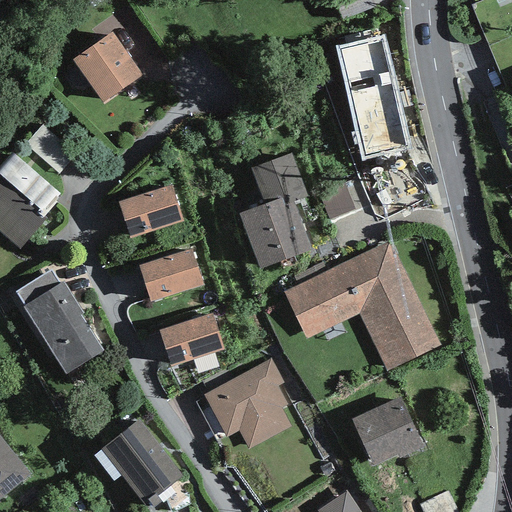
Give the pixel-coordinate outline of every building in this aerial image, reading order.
[(337,0),(344,19),(376,9),(373,0),(337,0)] [(141,78),(112,37),(73,64),(103,106),(141,78)] [(380,47),(341,66),(366,116),(376,111),(404,98),(380,47)] [(22,146),(56,175),(72,157),(39,127),(22,146)] [(265,208),(240,217),(259,271),(312,252),(293,205),(308,200),(292,156),(251,171),(265,208)] [(0,239),(15,253),(62,198),(11,157),(0,168),(0,239)] [(343,184),(318,195),(329,221),(354,210),(343,184)] [(171,190),(119,206),(129,240),(181,224),(171,190)] [(389,243),(281,296),(304,341),(358,315),(386,373),(440,346),(389,243)] [(192,253),(139,269),(150,304),(202,288),(192,253)] [(66,377),(103,354),(63,284),(60,286),(51,272),(16,295),(24,310),(23,311),(66,377)] [(210,317),(159,334),(170,369),(222,352),(210,317)] [(270,359),(203,397),(226,439),(238,432),(249,452),(291,428),(281,409),(287,406),(277,388),(284,384),(270,359)] [(400,401),(351,422),(372,470),(421,449),(400,401)] [(101,455),(145,510),(183,479),(137,422),(101,455)] [(0,500),(30,477),(0,439),(0,500)]
